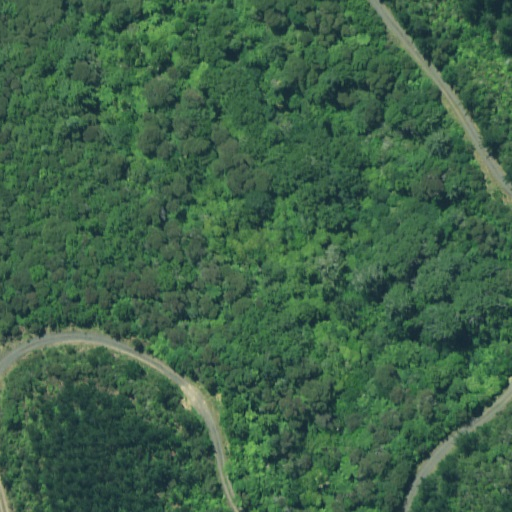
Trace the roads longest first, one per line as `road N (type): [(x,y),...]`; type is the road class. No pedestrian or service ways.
road 1 (track): [(279,511),(221,402),(192,379),(91,338),(56,337),(0,367)]
road 2 (track): [(375,0),(466,91),(511,153)]
road 3 (track): [(511,409),(447,475),(437,511)]
